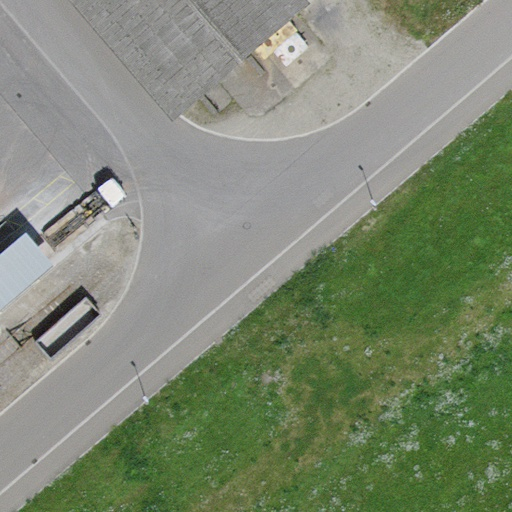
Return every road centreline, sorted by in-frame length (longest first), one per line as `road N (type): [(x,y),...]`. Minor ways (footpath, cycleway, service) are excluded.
road 1 (unclassified): [(511,18),(245,244)]
road 2 (unclassified): [(245,244),(34,0)]
road 3 (unclassified): [(245,244),(0,452)]
